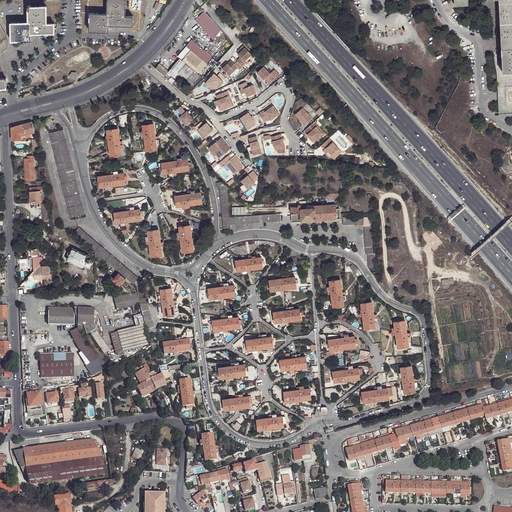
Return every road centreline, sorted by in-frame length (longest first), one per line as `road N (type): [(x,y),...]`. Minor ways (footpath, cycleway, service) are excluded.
road 1 (motorway): [(265,0),(511,275)]
road 2 (motorway): [(506,240),(288,0)]
road 3 (unclassified): [(16,383),(21,431),(150,417),(178,425),(186,511)]
road 4 (residential): [(332,421),(412,402),(430,373),(422,317),(386,299),(357,261)]
road 5 (residential): [(215,227),(198,158),(160,115),(123,109),(77,142)]
road 6 (residential): [(341,471),(334,447),(344,435),(511,388)]
road 7 (unclassified): [(3,119),(12,299)]
road 8 (residential): [(215,120),(282,89),(290,97),(285,119),(294,153)]
road 9 (residential): [(91,202),(152,193),(165,212),(215,227)]
road 10 (unknown): [(12,299),(82,298),(102,306),(108,326),(130,322)]
